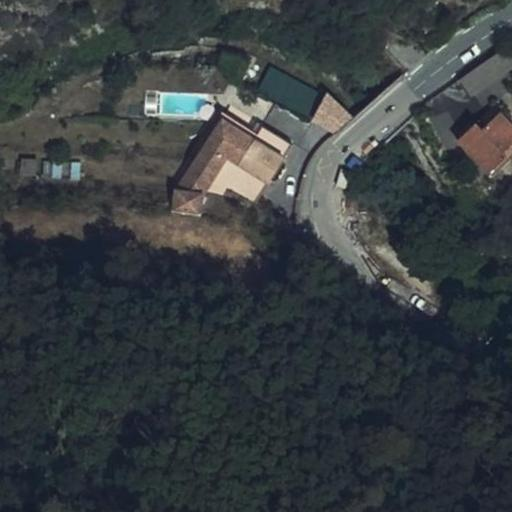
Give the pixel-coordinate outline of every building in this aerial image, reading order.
[(511,57),(506,50),(463,84),(473,98),(511,66),(511,57)] [(310,114),(323,92),(271,64),(257,89),(289,107),(310,114)] [(325,88),(323,92),(310,114),(330,123),(340,104),(325,88)] [(497,110),(510,123),(511,121),(511,117),(502,106),(497,110)] [(511,132),(507,127),(510,123),(497,110),(459,142),(491,183),(510,167),(507,161),(511,156),(511,132)] [(252,143),(218,121),(175,188),(206,208),(220,187),(253,208),(291,149),(261,129),(252,143)]
